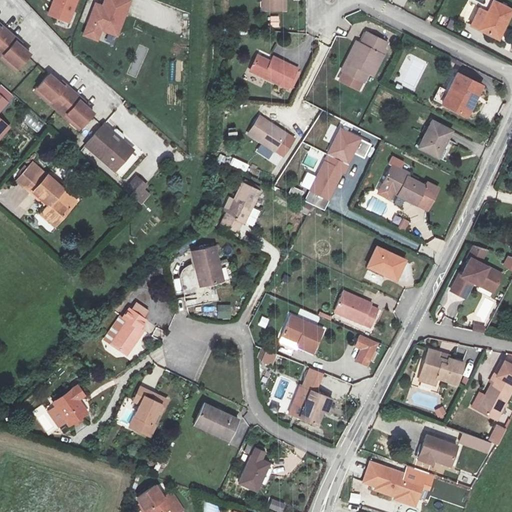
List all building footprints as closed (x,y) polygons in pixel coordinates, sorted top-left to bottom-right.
[(53,0),(47,14),(69,23),(78,0),(53,0)] [(102,0),(101,4),(94,1),(81,35),(98,42),(102,30),(117,37),(130,0),(102,0)] [(286,11),(285,0),(262,0),(263,11),(286,11)] [(511,15),(511,10),(495,2),(489,14),(480,9),(472,26),(501,39),(511,15)] [(271,27),(279,27),(279,16),(270,16),(271,27)] [(0,27),(0,51),(18,67),(30,54),(14,40),(16,38),(3,27),(1,29),(0,27)] [(386,42),(366,32),(361,43),(357,41),(338,79),(359,89),(363,81),(366,83),(370,74),(373,76),(385,53),(381,51),(386,42)] [(299,69),(274,57),(272,62),(258,55),(251,70),(290,88),(299,69)] [(175,81),(176,61),(168,61),(167,81),(175,81)] [(66,88),(50,74),(38,87),(82,126),(94,113),(78,99),(80,97),(68,87),(66,88)] [(483,86),(459,74),(443,105),(467,117),(483,86)] [(1,86),(0,86),(0,139),(10,128),(0,118),(0,110),(12,97),(1,86)] [(29,114),(23,121),(37,132),(43,125),(29,114)] [(251,134),(266,144),(265,146),(283,157),(296,137),(262,116),(251,134)] [(421,149),(437,157),(451,130),(434,122),(421,149)] [(105,124),(87,145),(116,170),(131,152),(110,134),(113,131),(105,124)] [(340,128),(327,155),(348,165),(354,153),(364,157),(371,143),(340,128)] [(121,177),(141,155),(136,150),(116,173),(121,177)] [(348,165),(327,155),(310,191),(328,199),(341,171),(345,173),(348,165)] [(233,158),(230,165),(246,171),(249,164),(233,158)] [(48,177),(35,165),(21,181),(34,193),(35,191),(51,205),(44,213),(59,226),(78,204),(64,191),(65,190),(50,175),(48,177)] [(391,201),(395,194),(418,206),(418,204),(430,210),(440,190),(429,184),(428,187),(409,178),(411,175),(392,166),(378,194),(391,201)] [(357,169),(352,184),(359,186),(364,171),(357,169)] [(145,189),(149,185),(137,174),(123,189),(142,205),(151,194),(145,189)] [(242,221),(248,224),(255,208),(253,207),(259,194),(240,185),(222,223),(237,230),(242,221)] [(328,199),(310,191),(306,200),(324,209),(328,199)] [(287,208),(289,200),(274,196),(272,205),(287,208)] [(402,218),(398,228),(406,231),(410,221),(402,218)] [(329,244),(318,243),(317,253),(328,255),(329,244)] [(215,246),(192,251),(201,288),(223,282),(215,246)] [(406,261),(377,247),(368,267),(397,280),(406,261)] [(502,276),(480,265),(488,251),(474,247),(466,262),(469,263),(462,277),(459,276),(453,288),(467,295),(473,283),(493,293),(502,276)] [(343,292),(334,312),(370,328),(378,309),(371,306),(372,304),(343,292)] [(133,309),(130,307),(123,318),(120,316),(105,339),(127,354),(143,330),(141,328),(147,320),(144,317),(148,311),(137,303),(133,309)] [(231,318),(231,304),(215,305),(216,319),(231,318)] [(291,314),(282,334),(299,342),(298,344),(315,352),(325,329),(291,314)] [(261,316),(258,325),(266,328),(269,318),(261,316)] [(473,330),(485,332),(486,324),(475,322),(473,330)] [(155,328),(153,336),(162,338),(164,330),(155,328)] [(355,361),(368,367),(378,343),(360,336),(356,347),(360,349),(355,361)] [(437,387),(439,379),(459,386),(467,361),(450,355),(449,357),(441,355),(443,350),(430,345),(418,381),(437,387)] [(257,358),(271,365),(276,355),(262,349),(257,358)] [(492,382),(485,395),(479,392),(471,406),(496,419),(511,389),(511,364),(505,361),(497,376),(494,374),(490,381),(492,382)] [(317,426),(323,413),(327,414),(333,400),(316,393),(324,374),(309,368),(290,414),(317,426)] [(54,403),(56,406),(48,412),(58,426),(66,420),(70,426),(87,414),(78,401),(84,396),(77,386),(54,403)] [(161,415),(168,401),(158,395),(155,401),(146,396),(148,391),(140,387),(133,400),(140,403),(129,427),(150,437),(155,426),(151,424),(157,413),(161,415)] [(195,425),(230,441),(240,420),(204,404),(195,425)] [(443,407),(435,409),(437,418),(446,415),(443,407)] [(488,441),(498,446),(507,429),(497,423),(488,441)] [(458,447),(427,436),(418,461),(434,466),(435,461),(451,466),(458,447)] [(251,454),(254,445),(247,443),(244,452),(251,454)] [(265,453),(254,448),(239,483),(257,492),(270,463),(262,460),(265,453)] [(416,505),(422,487),(430,489),(435,476),(407,467),(405,474),(370,462),(364,482),(376,487),(375,489),(396,496),(395,499),(416,505)] [(157,485),(138,496),(142,503),(138,506),(141,511),(165,511),(170,509),(171,511),(182,511),(183,511),(172,493),(164,498),(157,485)] [(273,500),(270,509),(279,511),(281,511),(285,504),(273,500)]
